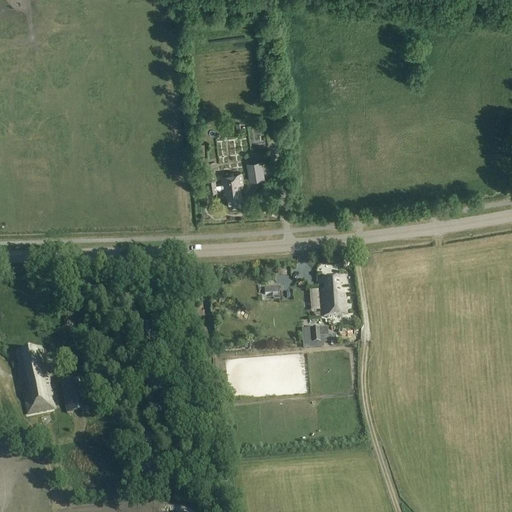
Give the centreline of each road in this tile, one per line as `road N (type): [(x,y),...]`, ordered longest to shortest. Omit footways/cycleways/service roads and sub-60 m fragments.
road 1 (tertiary): [(0,257),(280,246),(511,216)]
road 2 (track): [(398,511),(363,401),(367,326),(356,239)]
